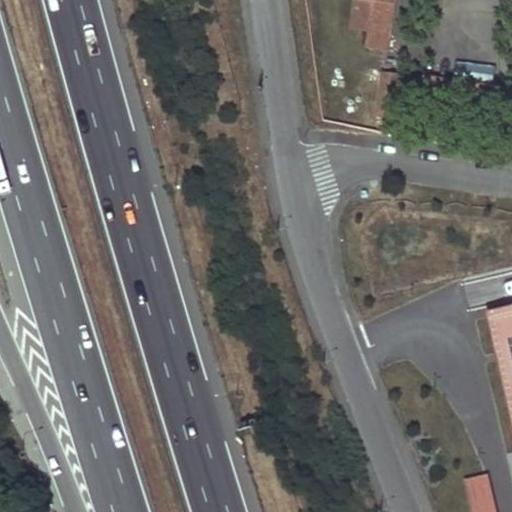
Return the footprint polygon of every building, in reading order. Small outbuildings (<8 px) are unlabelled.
[(374,0),(353,0),(350,28),(367,30),(365,48),(384,51),(390,3),(374,0)] [(381,75),(375,118),(390,121),(396,77),(381,75)] [(511,88),(420,75),(416,107),(511,124),(511,123),(511,88)] [(511,310),(481,318),(511,445),(511,310)] [(470,511),(496,511),(487,474),(463,480),(470,511)]
